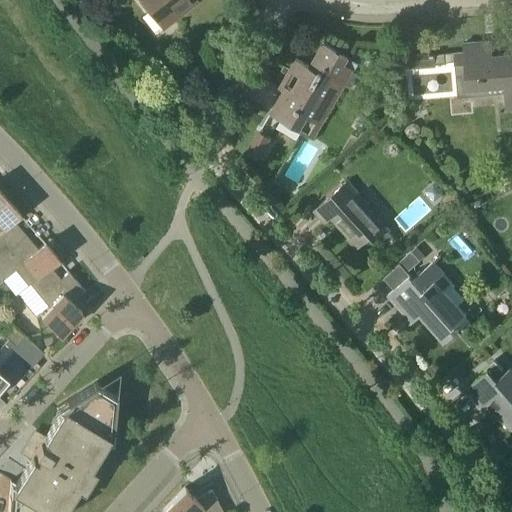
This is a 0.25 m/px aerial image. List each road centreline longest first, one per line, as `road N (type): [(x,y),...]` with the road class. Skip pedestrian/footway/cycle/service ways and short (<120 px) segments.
road 1 (residential): [(274,0),(214,128),(223,168),(484,461),(495,511)]
road 2 (residential): [(132,305),(0,144)]
road 3 (residential): [(0,441),(132,305)]
road 4 (residential): [(213,424),(132,305)]
road 5 (residential): [(121,511),(213,424)]
